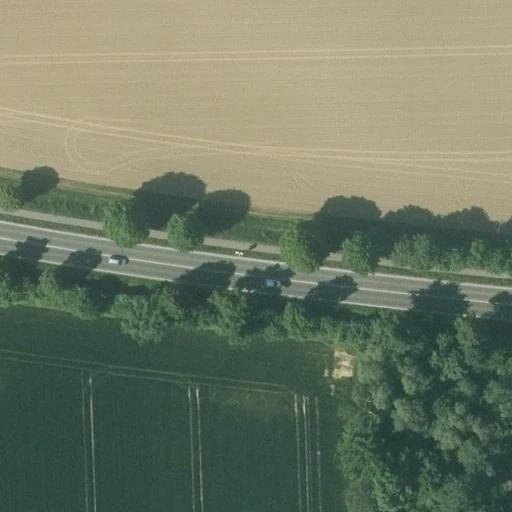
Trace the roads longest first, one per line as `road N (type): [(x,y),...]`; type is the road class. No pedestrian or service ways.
road 1 (secondary): [(511,304),(95,256),(0,236)]
road 2 (track): [(511,250),(155,209),(0,182)]
